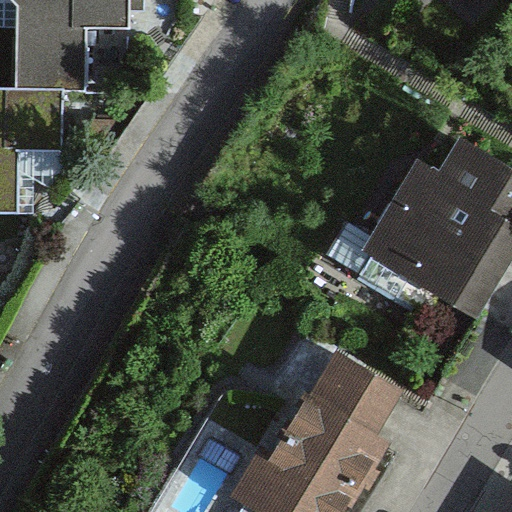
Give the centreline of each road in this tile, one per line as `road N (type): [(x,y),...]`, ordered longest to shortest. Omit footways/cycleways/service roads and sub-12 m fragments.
road 1 (residential): [(0,446),(152,169),(271,0)]
road 2 (residential): [(441,511),(511,397)]
